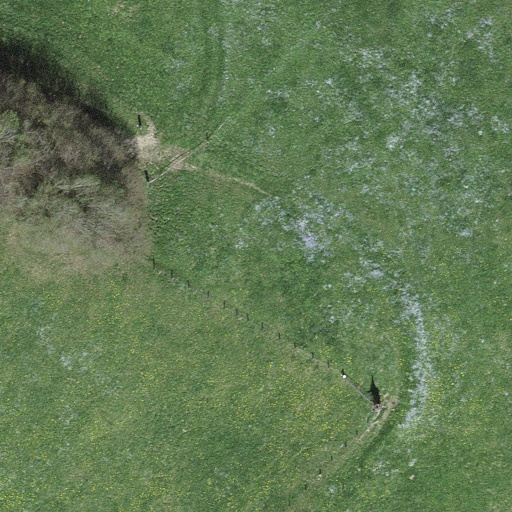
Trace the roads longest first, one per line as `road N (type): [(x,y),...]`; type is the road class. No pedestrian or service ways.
road 1 (track): [(325,511),(405,393),(413,325),(403,293),(389,266),(329,220),(166,154)]
road 2 (track): [(0,89),(166,154)]
